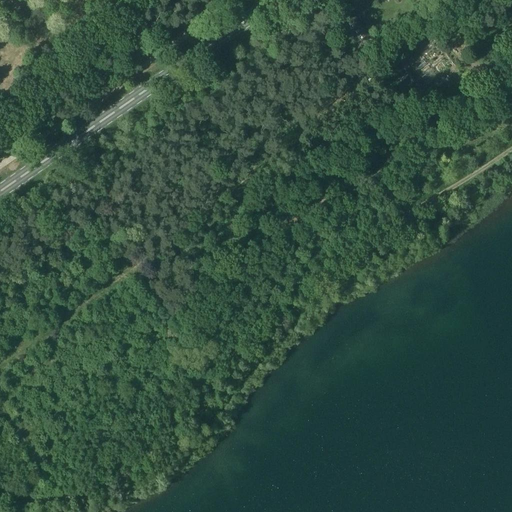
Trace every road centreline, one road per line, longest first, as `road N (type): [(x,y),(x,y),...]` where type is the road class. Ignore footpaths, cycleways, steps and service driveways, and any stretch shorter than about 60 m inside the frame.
road 1 (track): [(511,149),(383,227),(244,340),(128,478),(70,498),(0,496)]
road 2 (primary): [(0,191),(274,0)]
